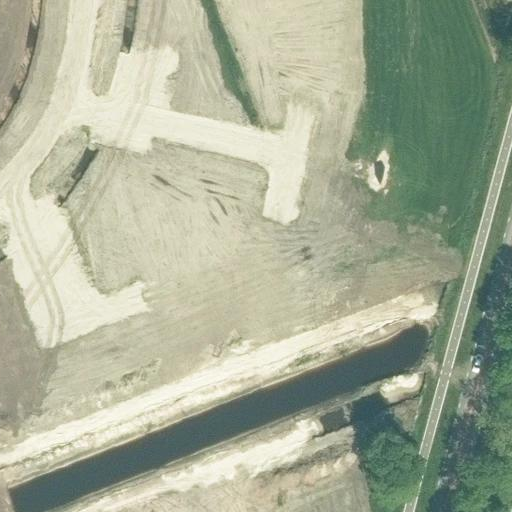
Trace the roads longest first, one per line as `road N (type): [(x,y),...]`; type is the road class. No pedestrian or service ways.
road 1 (secondary): [(442,511),(511,252)]
road 2 (residential): [(145,296),(64,326),(5,188)]
road 3 (residential): [(292,147),(64,94)]
